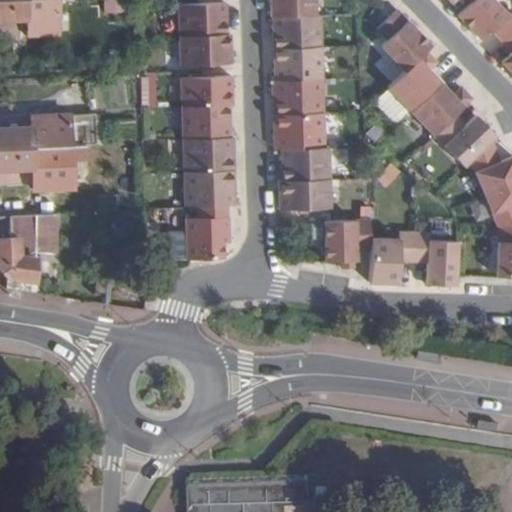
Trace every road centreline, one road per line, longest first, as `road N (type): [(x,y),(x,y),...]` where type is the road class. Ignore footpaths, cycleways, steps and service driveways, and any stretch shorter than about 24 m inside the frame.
road 1 (residential): [(253,281),(252,0)]
road 2 (residential): [(253,281),(366,300),(511,306)]
road 3 (secondary): [(347,376),(511,400)]
road 4 (secondary): [(202,418),(347,376)]
road 5 (secondary): [(347,376),(198,354)]
road 6 (residential): [(415,0),(511,101)]
road 7 (secondary): [(138,344),(15,323)]
